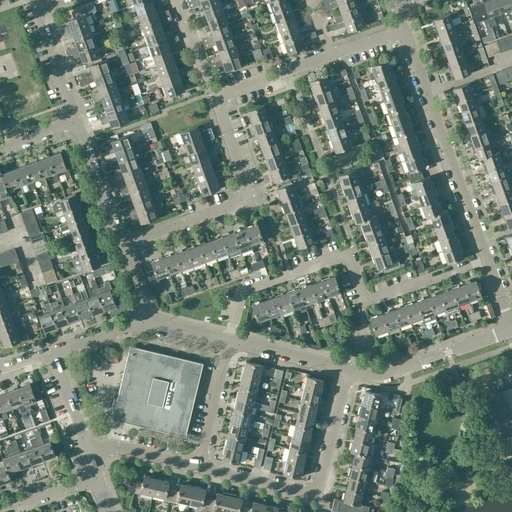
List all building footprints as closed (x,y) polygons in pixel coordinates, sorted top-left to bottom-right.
[(138,15),(155,8),(153,3),(161,0),(146,0),(134,5),(138,15)] [(220,3),(218,0),(196,0),(188,3),(190,8),(201,4),(203,9),(220,3)] [(273,0),(269,2),(272,12),(289,6),(287,1),(289,0),(273,0)] [(338,6),(340,11),(356,5),(354,0),(337,0),(323,5),(325,10),(338,6)] [(486,0),(482,1),(491,27),(496,25),(493,16),(499,13),(494,0),(486,0)] [(511,12),(507,0),(494,0),(499,13),(506,11),(509,20),(511,19),(511,12)] [(483,19),(487,28),(491,27),(482,1),(470,6),(476,22),(483,19)] [(59,30),(61,35),(89,25),(86,15),(87,15),(90,15),(93,14),(95,13),(96,10),(94,4),(91,5),(90,2),(73,8),(74,11),(71,12),(74,19),(68,20),(70,26),(59,30)] [(193,19),(195,24),(223,13),(220,3),(203,9),(205,14),(193,19)] [(334,19),(336,23),(360,15),(356,5),(340,11),(342,16),(334,19)] [(272,12),(276,22),(301,13),(299,8),(291,11),(289,6),(272,12)] [(156,14),(155,8),(138,15),(142,25),(170,14),(168,9),(156,14)] [(435,24),(437,31),(453,25),(451,20),(459,17),(457,11),(449,14),(449,13),(431,20),(433,25),(435,24)] [(209,24),(211,30),(227,24),(223,13),(195,24),(197,29),(209,24)] [(276,22),(280,32),(296,26),(295,21),(303,18),(301,13),(276,22)] [(142,25),(145,35),(162,29),(160,24),(172,19),(170,14),(142,25)] [(360,15),(336,23),(330,26),(332,31),(345,26),(347,31),(364,25),(360,15)] [(89,25),(61,35),(63,40),(74,36),(76,41),(93,35),(92,32),(95,31),(93,24),(89,26),(89,25)] [(227,24),(211,30),(212,35),(201,39),(203,44),(231,34),(227,24)] [(455,32),(453,25),(437,31),(440,39),(438,39),(440,43),(457,37),(465,34),(463,29),(455,32)] [(296,26),(280,32),(283,42),(308,34),(306,29),(298,31),(296,26)] [(162,29),(145,35),(149,45),(173,36),(172,31),(164,34),(162,29)] [(314,31),(308,34),(283,42),(287,53),(304,47),(302,42),(316,37),(314,31)] [(234,44),(231,34),(203,44),(204,49),(216,45),(218,50),(234,44)] [(68,55),(72,54),(96,45),(93,35),(76,41),(78,46),(66,50),(68,55)] [(177,35),(173,36),(149,45),(153,55),(169,49),(167,44),(179,40),(177,35)] [(444,48),(446,54),(461,49),(457,37),(440,43),(442,48),(444,48)] [(511,47),(508,37),(502,39),(506,50),(511,48),(511,47)] [(500,53),(506,50),(502,39),(496,41),(500,53)] [(496,41),(490,43),(495,55),(500,53),(496,41)] [(489,57),(495,55),(490,43),(485,45),(489,57)] [(234,44),(218,50),(220,55),(208,59),(210,64),(238,54),(234,44)] [(100,55),(96,45),(72,54),(74,59),(81,56),(83,61),(100,55)] [(156,65),(184,55),(182,50),(171,54),(169,49),(153,55),(156,65)] [(461,49),(446,54),(449,62),(447,63),(448,67),(466,61),(461,49)] [(242,65),(238,54),(210,64),(212,69),(223,65),(225,71),(242,65)] [(186,60),(184,55),(156,65),(160,75),(177,69),(175,64),(186,60)] [(80,81),(111,70),(107,59),(90,65),(92,70),(78,76),(80,81)] [(371,80),(392,73),(387,61),(371,66),(374,73),(369,75),(371,80)] [(470,73),(466,61),(448,67),(450,72),(452,71),(455,78),(470,73)] [(113,72),(119,70),(117,63),(111,65),(113,72)] [(505,82),(511,80),(507,68),(501,71),(505,82)] [(164,85),(191,75),(189,70),(179,74),(177,69),(160,75),(164,85)] [(96,81),(98,86),(114,80),(111,70),(80,81),(81,86),(96,81)] [(499,84),(505,82),(501,71),(495,73),(499,84)] [(396,84),(392,73),(371,80),(375,91),(380,90),(396,84)] [(193,80),(191,75),(164,85),(168,96),(184,90),(182,84),(193,80)] [(309,81),(314,93),(330,88),(325,76),(309,81)] [(118,90),(114,80),(98,86),(99,91),(91,94),(93,99),(118,90)] [(453,97),(455,101),(472,94),(468,82),(453,88),(456,96),(453,97)] [(396,84),(380,90),(384,102),(400,96),(396,84)] [(314,93),(318,105),(334,99),(330,88),(314,93)] [(105,106),(122,100),(127,98),(126,94),(123,95),(122,96),(120,97),(118,91),(121,90),(121,89),(118,90),(93,99),(95,104),(103,101),(105,106)] [(144,104),(151,101),(148,94),(142,96),(144,104)] [(459,104),(461,112),(477,106),(472,94),(455,101),(456,105),(459,104)] [(404,107),(400,96),(384,102),(388,113),(404,107)] [(334,99),(318,105),(322,117),(338,111),(334,99)] [(99,114),(100,119),(125,110),(122,100),(105,106),(107,111),(99,114)] [(151,112),(159,110),(156,102),(148,105),(151,112)] [(247,111),(252,123),(268,117),(263,105),(247,111)] [(339,107),(340,115),(352,113),(351,105),(339,107)] [(462,120),(463,124),(481,118),(477,106),(461,112),(464,119),(462,120)] [(408,119),(404,107),(388,113),(392,125),(408,119)] [(129,120),(125,110),(100,119),(102,124),(110,121),(112,127),(129,120)] [(342,122),(338,111),(322,117),(326,128),(342,122)] [(290,116),(283,119),(289,136),(296,133),(290,116)] [(268,117),(252,123),(256,135),(272,129),(268,117)] [(467,128),(470,135),(485,130),(481,118),(463,124),(465,129),(467,128)] [(408,119),(392,125),(396,136),(412,131),(408,119)] [(330,140),(346,134),(350,133),(348,127),(345,129),(342,122),(326,128),(330,140)] [(156,137),(152,126),(146,128),(150,139),(156,137)] [(184,142),(213,132),(211,127),(199,131),(197,126),(181,132),(184,142)] [(276,140),(272,129),(256,135),(260,146),(276,140)] [(485,130),(470,135),(473,143),(470,143),(472,148),(489,141),(485,130)] [(417,142),(412,131),(396,136),(399,143),(394,145),(396,150),(417,142)] [(184,142),(188,153),(205,146),(203,141),(215,137),(213,132),(184,142)] [(106,149),(108,154),(132,145),(129,134),(112,140),(114,146),(106,149)] [(351,146),(346,134),(330,140),(335,152),(351,146)] [(157,141),(160,149),(166,147),(163,139),(157,141)] [(260,146),(264,158),(280,152),(276,140),(260,146)] [(491,146),(489,141),(472,148),(473,152),(476,151),(479,159),(483,158),(483,157),(498,151),(496,144),(491,146)] [(421,154),(417,142),(396,150),(398,155),(402,153),(405,160),(421,154)] [(132,145),(108,154),(104,155),(106,160),(118,156),(120,161),(136,155),(132,145)] [(205,146),(188,153),(192,163),(216,154),(215,149),(207,152),(205,146)] [(468,152),(472,160),(476,158),(472,150),(468,152)] [(60,151),(48,156),(53,172),(56,171),(63,169),(66,177),(70,175),(67,167),(66,167),(60,151)] [(483,165),(485,170),(503,163),(498,151),(483,157),(483,158),(485,164),(483,165)] [(280,152),(264,158),(269,169),(285,164),(280,152)] [(218,159),(216,154),(192,163),(196,173),(212,167),(211,162),(218,159)] [(421,154),(405,160),(409,172),(420,167),(425,166),(425,165),(426,165),(426,164),(425,159),(423,158),(422,159),(421,154)] [(114,169),(115,174),(140,165),(136,155),(120,161),(121,166),(114,169)] [(53,172),(48,156),(36,160),(42,176),(44,176),(51,173),(54,181),(59,179),(56,171),(53,172)] [(47,184),(44,176),(42,176),(36,160),(24,165),(30,181),(32,180),(39,177),(42,185),(47,184)] [(488,173),(491,180),(507,175),(503,163),(485,170),(486,174),(488,173)] [(289,175),(285,164),(269,169),(273,181),(289,175)] [(35,188),(32,180),(30,181),(24,165),(12,169),(18,185),(20,184),(23,192),(35,188)] [(140,165),(115,174),(112,175),(114,181),(125,177),(127,182),(143,175),(140,165)] [(212,167),(196,173),(199,183),(223,174),(222,170),(214,173),(212,167)] [(409,178),(422,173),(420,167),(409,172),(407,172),(409,178)] [(18,185),(12,169),(1,173),(3,179),(7,189),(15,186),(18,194),(23,192),(20,184),(18,185)] [(338,176),(342,188),(359,182),(362,181),(360,175),(357,176),(355,170),(338,176)] [(301,173),(295,176),(299,185),(305,183),(301,173)] [(413,182),(424,178),(422,173),(409,178),(411,183),(413,182)] [(225,180),(223,174),(199,183),(203,193),(220,187),(218,182),(225,180)] [(143,175),(127,182),(129,187),(121,190),(123,194),(147,186),(143,175)] [(511,180),(509,182),(507,175),(491,180),(494,188),(491,188),(493,193),(511,186),(511,180)] [(411,190),(413,196),(433,188),(429,176),(424,178),(413,182),(415,189),(411,190)] [(3,179),(0,179),(0,197),(6,196),(8,204),(14,202),(10,193),(9,194),(7,189),(3,179)] [(359,182),(342,188),(347,200),(363,194),(359,182)] [(276,189),(280,201),(296,195),(292,183),(276,189)] [(132,197),(134,202),(151,196),(147,186),(123,194),(125,200),(132,197)] [(497,196),(500,204),(511,199),(511,186),(493,193),(495,197),(497,196)] [(419,199),(421,206),(437,200),(433,188),(413,196),(415,201),(419,199)] [(177,197),(179,202),(186,200),(182,190),(176,192),(177,197)] [(60,202),(63,209),(64,212),(80,206),(75,193),(60,198),(59,197),(51,200),(52,205),(60,202)] [(367,205),(363,194),(347,200),(351,211),(367,205)] [(280,201),(284,212),(301,206),(296,195),(280,201)] [(130,215),(154,206),(151,196),(134,202),(136,207),(128,210),(130,215)] [(501,216),(511,212),(511,199),(500,204),(502,211),(500,212),(501,216)] [(437,200),(421,206),(425,217),(430,216),(441,212),(437,200)] [(496,207),(494,200),(484,203),(486,210),(496,207)] [(360,221),(372,217),(367,205),(351,211),(355,223),(360,221)] [(68,223),(84,217),(80,206),(64,212),(63,209),(55,212),(57,217),(64,214),(67,221),(68,223)] [(158,216),(154,206),(130,215),(132,220),(140,217),(142,222),(158,216)] [(301,206),(284,212),(289,224),(305,218),(301,206)] [(21,212),(23,219),(34,215),(32,208),(21,212)] [(430,216),(434,227),(451,222),(446,210),(441,212),(430,216)] [(511,226),(511,212),(501,216),(503,221),(505,220),(508,228),(511,226)] [(23,219),(25,225),(36,221),(34,215),(23,219)] [(360,221),(364,233),(380,227),(376,215),(372,217),(360,221)] [(69,228),(71,233),(72,235),(88,229),(84,217),(68,223),(67,221),(59,224),(62,231),(69,228)] [(309,230),(305,218),(289,224),(293,236),(309,230)] [(25,225),(27,231),(38,227),(36,221),(25,225)] [(434,227),(438,239),(455,233),(451,222),(434,227)] [(258,224),(245,228),(251,244),(263,239),(258,224)] [(38,227),(27,231),(29,236),(40,232),(38,227)] [(380,227),(364,233),(368,244),(385,239),(380,227)] [(253,248),(251,244),(245,228),(240,230),(239,228),(233,230),(234,232),(240,248),(241,252),(253,248)] [(76,247),(92,241),(88,229),(72,235),(71,233),(63,235),(65,240),(73,237),(75,245),(76,247)] [(314,242),(309,230),(293,236),(297,248),(314,242)] [(43,238),(40,232),(29,236),(31,243),(43,238)] [(222,235),(222,236),(228,252),(240,248),(234,232),(228,234),(228,232),(222,235)] [(455,233),(438,239),(443,251),(459,245),(455,233)] [(507,240),(510,248),(511,246),(511,233),(503,236),(505,241),(507,240)] [(222,236),(210,241),(216,257),(228,252),(222,236)] [(45,245),(43,238),(31,243),(34,249),(45,245)] [(389,250),(385,239),(368,244),(373,256),(389,250)] [(97,253),(92,241),(76,247),(75,245),(68,247),(69,252),(77,250),(79,256),(80,259),(97,253)] [(210,241),(199,245),(205,261),(216,257),(210,241)] [(389,250),(373,256),(377,268),(383,266),(384,271),(399,265),(398,260),(393,262),(391,256),(391,255),(398,252),(399,254),(405,252),(404,251),(409,249),(408,244),(402,245),(392,249),(389,250)] [(34,249),(36,255),(47,250),(45,245),(34,249)] [(199,245),(187,249),(193,265),(205,261),(199,245)] [(463,257),(459,245),(443,251),(447,263),(463,257)] [(14,248),(8,251),(12,262),(18,260),(14,248)] [(187,249),(175,253),(181,269),(193,265),(187,249)] [(47,250),(36,255),(38,260),(49,256),(47,250)] [(8,251),(3,252),(7,264),(12,262),(8,251)] [(101,265),(97,253),(80,259),(79,256),(72,259),(74,266),(82,263),(85,271),(101,265)] [(175,253),(164,258),(170,273),(181,269),(175,253)] [(51,262),(49,256),(38,260),(40,266),(51,262)] [(157,278),(158,278),(170,273),(164,258),(152,262),(154,269),(157,278)] [(420,259),(414,261),(418,273),(425,271),(420,259)] [(40,266),(42,273),(53,269),(51,262),(40,266)] [(92,271),(94,277),(104,274),(102,267),(92,271)] [(42,273),(44,279),(55,275),(53,269),(42,273)] [(158,278),(157,278),(154,269),(146,273),(151,287),(160,284),(158,278)] [(24,274),(18,276),(21,286),(27,284),(24,274)] [(58,281),(55,275),(44,279),(47,284),(58,281)] [(335,276),(322,280),(328,297),(340,292),(335,276)] [(481,279),(463,285),(469,301),(481,297),(478,287),(483,285),(481,279)] [(92,314),(103,310),(97,294),(100,293),(95,280),(90,281),(95,295),(88,297),(86,298),(92,314)] [(322,280),(311,284),(316,301),(328,297),(322,280)] [(107,291),(100,293),(97,294),(103,310),(115,306),(110,289),(112,289),(109,281),(104,283),(107,291)] [(305,305),(316,301),(311,284),(306,286),(305,284),(299,286),(300,288),(299,288),(305,305)] [(0,293),(2,293),(3,295),(12,292),(10,287),(2,290),(0,285),(0,293)] [(463,285),(452,289),(458,305),(469,301),(463,285)] [(37,288),(29,291),(32,297),(39,294),(37,288)] [(306,309),(305,305),(299,288),(287,293),(293,309),(299,307),(301,311),(306,309)] [(80,319),(92,314),(86,298),(88,297),(85,289),(73,294),(76,302),(74,303),(80,319)] [(458,305),(452,289),(440,293),(446,309),(448,314),(459,310),(458,305)] [(6,302),(3,295),(2,293),(0,293),(0,306),(7,305),(8,307),(16,304),(14,299),(6,302)] [(287,293),(275,297),(281,313),(293,309),(287,293)] [(434,313),(446,309),(440,293),(428,297),(434,313)] [(62,307),(68,323),(80,319),(74,303),(76,302),(73,294),(69,295),(72,303),(64,306),(62,307)] [(275,297),(264,301),(269,317),(281,313),(275,297)] [(428,297),(417,301),(423,318),(434,313),(428,297)] [(56,327),(68,323),(62,307),(64,306),(62,298),(57,300),(60,308),(53,310),(50,311),(56,327)] [(257,322),(269,317),(264,301),(258,303),(258,301),(252,303),(252,305),(251,305),(257,322)] [(411,322),(423,318),(417,301),(405,306),(411,322)] [(44,331),(56,327),(50,311),(53,310),(50,302),(45,304),(48,312),(38,315),(44,331)] [(487,302),(482,304),(487,315),(491,313),(487,302)] [(10,314),(8,307),(7,305),(0,306),(0,320),(11,316),(12,320),(20,317),(18,311),(10,314)] [(405,306),(394,310),(399,326),(411,322),(405,306)] [(388,330),(399,326),(394,310),(382,314),(388,330)] [(376,334),(388,330),(382,314),(370,318),(376,334)] [(0,320),(0,333),(15,328),(16,331),(24,328),(20,317),(12,320),(11,316),(0,320)] [(15,328),(0,333),(0,335),(4,347),(20,341),(20,342),(29,339),(27,335),(19,338),(16,331),(15,328)] [(334,342),(342,339),(339,332),(331,335),(334,342)] [(119,392),(112,419),(180,435),(185,436),(203,363),(136,347),(130,346),(122,381),(121,381),(118,391),(119,392)] [(246,361),(243,374),(260,378),(263,365),(246,361)] [(273,381),(275,382),(280,383),(283,370),(276,369),(273,381)] [(243,374),(240,386),(257,390),(260,378),(243,374)] [(307,376),(304,388),(321,392),(324,380),(307,376)] [(29,383),(17,387),(25,411),(30,409),(28,403),(35,401),(36,401),(29,383)] [(240,386),(237,398),(254,402),(257,390),(240,386)] [(5,391),(10,406),(17,404),(20,412),(25,411),(17,387),(5,391)] [(304,388),(301,400),(318,404),(321,392),(304,388)] [(4,409),(10,406),(5,391),(0,393),(0,414),(2,419),(7,417),(4,409)] [(378,407),(380,400),(381,395),(365,391),(362,403),(378,407)] [(398,397),(395,408),(402,410),(405,399),(398,397)] [(237,398),(234,410),(251,414),(253,407),(258,408),(260,403),(254,402),(237,398)] [(511,436),(511,414),(507,399),(490,404),(501,440),(511,436)] [(301,400),(298,412),(315,416),(318,404),(301,400)] [(362,403),(359,415),(376,419),(380,420),(383,408),(378,407),(362,403)] [(26,412),(29,425),(36,423),(33,410),(26,412)] [(234,410),(231,422),(253,427),(254,422),(249,421),(251,414),(234,410)] [(297,418),(295,424),(312,428),(315,416),(298,412),(294,411),(293,416),(297,418)] [(359,415),(356,427),(373,431),(376,419),(359,415)] [(252,432),(253,427),(231,422),(229,434),(245,438),(245,437),(247,431),(252,432)] [(295,424),(293,436),(309,440),(312,428),(295,424)] [(356,427),(353,439),(370,443),(373,431),(356,427)] [(35,437),(43,460),(55,455),(50,441),(43,444),(38,429),(33,431),(35,437)] [(226,446),(242,450),(247,451),(250,439),(245,437),(245,438),(229,434),(226,446)] [(309,440),(293,436),(288,435),(287,441),(291,442),(290,448),(306,452),(309,440)] [(32,447),(26,450),(31,464),(43,460),(35,437),(29,439),(32,447)] [(350,451),(355,452),(367,455),(368,448),(374,450),(376,445),(370,443),(353,439),(350,451)] [(16,444),(11,445),(19,468),(31,464),(26,450),(19,452),(16,444)] [(8,472),(19,468),(11,445),(6,447),(9,456),(2,458),(5,466),(7,472),(8,472)] [(239,462),(242,450),(226,446),(223,458),(239,462)] [(290,448),(287,460),(303,464),(306,452),(290,448)] [(355,452),(352,464),(369,468),(372,456),(367,455),(355,452)] [(260,467),(263,455),(257,454),(256,460),(254,459),(253,466),(260,467)] [(266,456),(263,468),(270,470),(273,458),(266,456)] [(300,477),(303,464),(287,460),(284,473),(300,477)] [(349,477),(366,481),(371,482),(374,470),(369,468),(352,464),(349,477)] [(0,484),(11,480),(8,472),(7,472),(5,466),(0,467),(0,484)] [(140,491),(153,494),(157,477),(144,474),(143,482),(137,481),(134,492),(140,494),(140,491)] [(164,500),(170,501),(173,489),(167,488),(169,480),(157,477),(153,494),(164,497),(164,500)] [(349,477),(346,489),(363,493),(366,481),(349,477)] [(178,491),(173,489),(170,501),(176,503),(177,500),(189,503),(193,486),(180,483),(178,491)] [(206,510),(209,498),(203,497),(205,489),(193,486),(189,503),(197,505),(196,509),(200,510),(201,509),(204,510),(206,510)] [(367,494),(363,493),(346,489),(343,501),(346,502),(352,503),(358,504),(360,505),(362,498),(366,499),(367,494)] [(215,499),(209,498),(206,510),(213,511),(213,509),(225,511),(230,493),(224,491),(222,492),(222,493),(217,492),(215,499)] [(244,511),(245,507),(240,505),(242,498),(236,497),(236,496),(236,494),(230,493),(225,511),(244,511)] [(332,510),(337,511),(340,500),(334,499),(332,510)] [(343,501),(340,500),(337,511),(338,511),(343,511),(346,502),(343,501)] [(263,511),(265,504),(253,501),(251,508),(245,507),(244,511),(263,511)] [(349,511),(352,503),(346,502),(343,511),(349,511)] [(349,511),(355,511),(358,504),(352,503),(349,511)]
